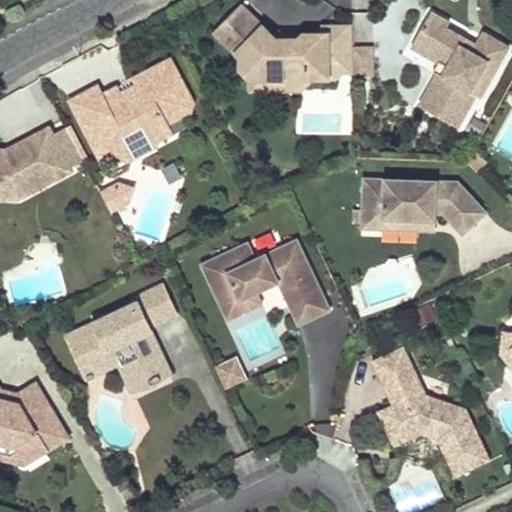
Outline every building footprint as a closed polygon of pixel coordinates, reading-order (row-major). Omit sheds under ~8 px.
[(353,31),(335,32),(328,37),(324,37),(303,37),(304,48),(289,48),(289,43),(276,43),(242,10),(216,36),(241,61),(241,73),(251,83),(282,83),(282,85),(290,93),(302,93),(310,85),(310,82),(329,82),(329,80),(336,80),(336,75),(336,67),(354,66),(354,49),(353,31)] [(444,23),(426,13),(411,39),(421,45),(425,57),(434,62),(444,68),(421,109),(454,128),(472,95),(466,92),(482,63),(492,68),(503,48),(479,34),(468,53),(457,46),(461,40),(441,29),(444,23)] [(304,48),(303,37),(289,38),(289,43),(289,48),(304,48)] [(421,45),(411,39),(407,47),(425,57),(421,45)] [(354,49),(354,66),(349,72),(349,77),(369,77),(369,47),(354,49)] [(67,102),(87,139),(99,142),(105,155),(124,160),(125,157),(129,142),(140,136),(155,141),(168,134),(163,125),(187,112),(190,104),(167,61),(131,80),(134,86),(127,90),(130,97),(121,101),(114,89),(100,96),(96,87),(67,102)] [(415,106),(421,109),(444,68),(434,62),(429,72),(433,74),(415,106)] [(476,97),(492,68),(482,63),(466,92),(472,95),(476,97)] [(349,72),(354,66),(336,67),(336,75),(349,72)] [(131,80),(114,89),(121,101),(130,97),(127,90),(134,86),(131,80)] [(290,93),(282,85),(282,83),(251,83),(251,94),(290,93)] [(49,130),(32,139),(34,144),(51,135),(49,130)] [(83,162),(66,130),(53,137),(70,170),(83,162)] [(53,137),(51,135),(34,144),(32,139),(16,148),(18,152),(9,157),(6,153),(0,152),(0,199),(17,201),(18,194),(30,187),(31,177),(45,169),(48,174),(49,176),(50,177),(52,178),(55,179),(57,179),(59,178),(71,172),(70,170),(53,137)] [(129,142),(125,157),(130,159),(133,158),(153,147),(155,141),(140,136),(129,142)] [(99,142),(87,139),(98,159),(105,155),(99,142)] [(16,148),(6,153),(9,157),(18,152),(16,148)] [(18,194),(17,201),(59,178),(57,179),(55,179),(52,178),(50,177),(49,176),(48,174),(45,169),(31,177),(30,187),(18,194)] [(481,211),(451,182),(356,178),(354,228),(376,229),(376,219),(428,221),(428,215),(438,215),(459,235),(481,211)] [(120,185),(102,195),(111,212),(129,203),(134,189),(120,185)] [(376,219),(376,229),(427,231),(428,221),(376,219)] [(299,294),(311,319),(328,312),(294,241),(253,260),(245,243),(198,266),(217,305),(235,296),(237,302),(254,294),(258,292),(255,288),(273,279),(276,284),(284,301),(299,294)] [(255,288),(258,292),(276,284),(273,279),(255,288)] [(114,366),(126,391),(162,373),(147,341),(141,341),(143,327),(170,315),(157,287),(129,301),(131,305),(64,337),(77,364),(107,350),(114,366)] [(217,305),(225,322),(260,305),(254,294),(237,302),(235,296),(217,305)] [(299,294),(284,301),(296,326),(311,319),(299,294)] [(495,355),(504,367),(506,351),(511,346),(511,333),(498,333),(495,355)] [(368,361),(375,376),(407,361),(400,346),(368,361)] [(77,364),(84,380),(114,366),(107,350),(77,364)] [(238,359),(216,369),(227,392),(249,381),(238,359)] [(423,394),(407,361),(375,376),(389,404),(374,411),(391,446),(418,434),(434,439),(443,459),(452,476),(487,460),(463,408),(423,394)] [(0,444),(10,447),(21,465),(65,439),(32,385),(14,396),(12,404),(0,401),(0,444)] [(14,396),(0,392),(0,401),(12,404),(14,396)] [(0,459),(21,465),(10,447),(0,444),(0,459)] [(132,493),(125,480),(114,487),(122,500),(132,493)]
